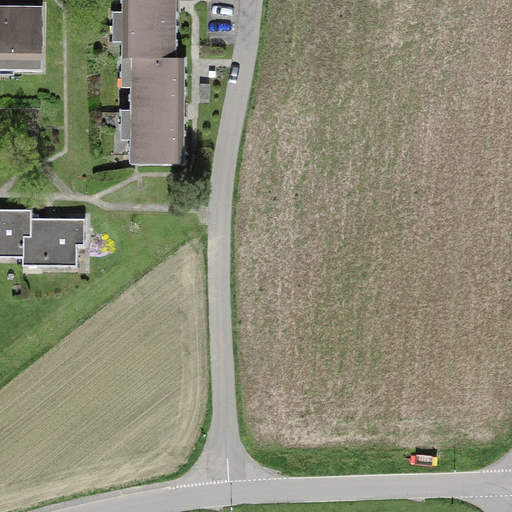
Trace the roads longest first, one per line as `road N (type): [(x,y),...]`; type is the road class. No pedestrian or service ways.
road 1 (residential): [(237,0),(209,203),(232,489)]
road 2 (tertiary): [(511,476),(232,489)]
road 3 (tertiary): [(232,489),(153,493),(93,511)]
